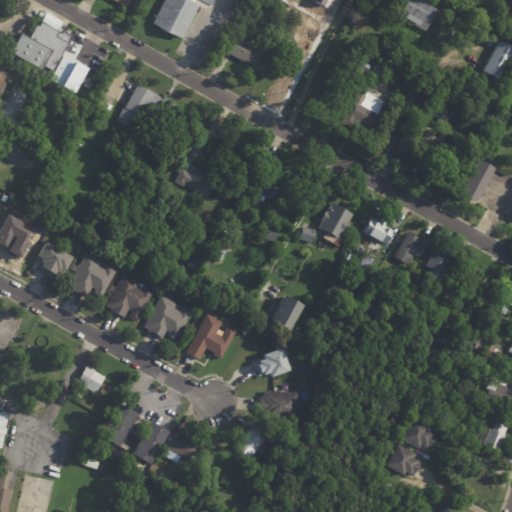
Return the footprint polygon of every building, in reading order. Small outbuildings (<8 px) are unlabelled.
[(128,0),(110,0),(125,8),(128,0)] [(211,0),(208,6),(196,0),(193,0),(192,3),(198,6),(180,39),(151,24),(163,0),(211,0)] [(434,11),(427,23),(421,20),(418,25),(404,18),(407,12),(398,7),(401,0),(426,0),(425,2),(436,8),(434,11)] [(258,13),(251,9),(256,1),(267,8),(263,16),(258,13)] [(57,31),(61,33),(62,31),(70,36),(51,70),(41,64),(38,69),(8,52),(19,33),(29,39),(39,21),(57,31)] [(233,38),(259,52),(252,66),(225,51),(232,37),(233,38)] [(480,68),(496,39),(511,48),(511,53),(496,80),(478,70),(480,68)] [(48,80),(72,92),(83,67),(60,56),(48,80)] [(161,97),(165,99),(163,101),(173,107),(167,118),(169,119),(158,138),(146,131),(152,120),(137,111),(126,129),(110,120),(130,83),(157,98),(158,96),(161,97)] [(364,92),(388,106),(369,140),(337,121),(354,91),(362,96),(364,92)] [(401,133),(412,135),(409,154),(395,152),(398,133),(401,133)] [(444,136),(451,139),(448,145),(456,149),(442,177),(434,173),(439,163),(417,152),(426,133),(436,139),(439,133),(444,136)] [(487,153),(492,156),(489,161),(484,158),(487,153)] [(266,167),(287,179),(273,203),(255,193),(260,185),(257,184),(256,186),(248,181),(258,163),(261,164),(266,155),(271,158),(266,167)] [(491,168),(494,169),(475,202),(459,194),(478,160),(491,168)] [(201,173),(214,179),(205,197),(186,187),(185,189),(173,182),(180,169),(187,173),(190,166),(201,173)] [(168,199),(164,209),(158,206),(163,197),(168,199)] [(333,239),(322,232),(319,238),(312,234),(320,220),(317,219),(322,210),(324,212),(328,204),(348,215),(334,239),(333,239)] [(233,211),(243,217),(236,229),(225,224),(232,211),(233,211)] [(380,222),(384,224),(383,226),(391,231),(383,245),(377,241),(376,242),(364,235),(365,234),(361,232),(369,218),(378,223),(379,221),(380,222)] [(172,225),(189,233),(182,247),(166,240),(172,225)] [(309,229),(313,230),(309,243),(298,240),(301,227),(309,229)] [(419,239),(424,242),(416,255),(412,252),(405,266),(391,258),(406,232),(419,239)] [(228,246),(220,261),(208,255),(217,239),(228,245),(228,246)] [(376,251),(370,248),(373,243),(379,246),(376,251)] [(58,252),(69,258),(62,272),(63,273),(63,274),(60,273),(56,282),(35,270),(39,261),(37,260),(38,259),(36,258),(44,244),(58,252)] [(433,249),(440,252),(441,250),(449,254),(436,280),(426,275),(429,269),(424,266),(432,248),(433,249)] [(98,263),(96,267),(103,271),(105,267),(114,272),(99,299),(91,295),(93,290),(90,289),(84,298),(71,291),(71,289),(67,287),(74,273),(69,270),(72,265),(77,268),(84,255),(98,263)] [(137,284),(134,288),(140,291),(142,287),(151,292),(133,325),(108,311),(109,309),(104,306),(111,294),(107,291),(110,286),(114,288),(121,275),(137,284)] [(280,296),(298,305),(285,331),(266,321),(279,295),(280,296)] [(177,307),(179,308),(189,313),(173,341),(165,337),(167,333),(164,331),(159,340),(145,333),(147,331),(141,328),(147,319),(143,317),(145,313),(144,312),(148,306),(152,309),(159,296),(174,305),(177,307)] [(211,356),(211,354),(203,349),(197,361),(184,354),(205,315),(219,323),(216,330),(222,333),(225,327),(234,332),(218,360),(211,356)] [(286,371),(267,377),(266,373),(258,376),(254,364),(255,364),(255,361),(261,359),(259,355),(278,348),(279,351),(285,349),(287,354),(281,356),(283,364),(289,362),(291,367),(285,369),(286,371)] [(86,366),(91,370),(90,371),(102,377),(93,393),(84,388),(82,392),(76,389),(78,385),(74,383),(83,365),(86,366)] [(511,408),(483,397),(486,389),(494,392),(497,385),(503,387),(507,376),(511,377),(511,408)] [(295,406),(294,422),(262,420),(262,410),(257,409),(258,398),(260,399),(260,396),(263,396),(263,391),(296,393),(295,406)] [(117,405),(133,414),(115,446),(100,438),(117,405)] [(503,427),(500,435),(502,435),(495,452),(469,441),(474,429),(478,430),(479,427),(483,429),(489,415),(506,422),(503,427)] [(431,435),(433,436),(425,450),(420,447),(420,448),(414,445),(412,449),(395,439),(397,435),(394,434),(397,429),(399,430),(406,418),(424,428),(423,430),(431,435)] [(129,454),(147,422),(164,432),(146,464),(129,454)] [(251,426),(263,438),(260,442),(266,447),(258,456),(253,451),(246,459),(232,447),(250,426),(251,426)] [(171,434),(194,446),(186,461),(178,457),(175,463),(159,454),(162,448),(161,448),(169,433),(171,434)] [(410,456),(410,457),(420,463),(412,476),(408,474),(407,475),(401,472),(399,476),(382,466),(394,445),(411,455),(410,456)] [(198,451),(228,449),(229,464),(199,467),(198,451)] [(82,457),(97,462),(95,469),(79,464),(82,457)] [(0,511),(0,470),(5,472),(10,473),(8,481),(12,482),(10,491),(8,491),(3,511),(0,511)] [(144,487),(155,493),(151,500),(140,495),(144,487)]
